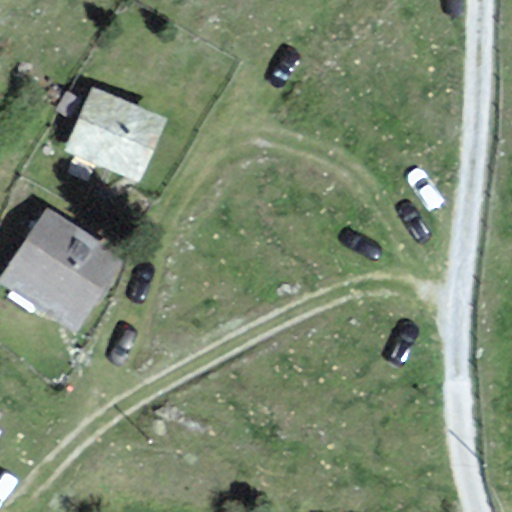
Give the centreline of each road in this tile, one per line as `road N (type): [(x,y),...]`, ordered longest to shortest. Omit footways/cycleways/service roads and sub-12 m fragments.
road 1 (track): [(14,511),(106,425),(257,330),(361,285),(455,312)]
road 2 (track): [(472,0),(469,216),(447,358),(463,511)]
